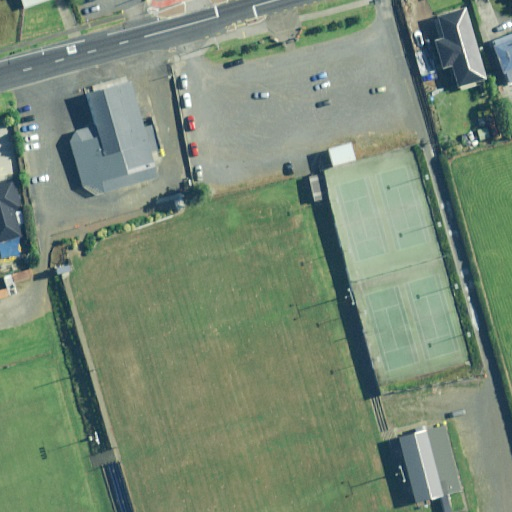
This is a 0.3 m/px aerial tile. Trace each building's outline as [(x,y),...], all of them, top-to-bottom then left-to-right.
[(46,0),(13,0),(17,10),(46,0)] [(462,8),(431,16),(436,36),(427,38),(435,70),(452,65),(457,85),(481,79),(462,8)] [(511,34),(485,44),(501,87),(511,82),(511,34)] [(76,185),(92,196),(155,176),(126,79),(78,93),(91,137),(64,145),(76,185)] [(511,98),(511,95),(499,98),(508,132),(511,131),(511,98)] [(487,127),(476,130),(478,140),(489,137),(487,127)] [(317,148),(322,164),(347,157),(342,141),(317,148)] [(324,199),(319,175),(306,178),(311,202),(324,199)] [(0,241),(21,235),(14,211),(20,209),(11,179),(0,181),(0,241)] [(437,426),(388,439),(404,499),(454,485),(437,426)]
